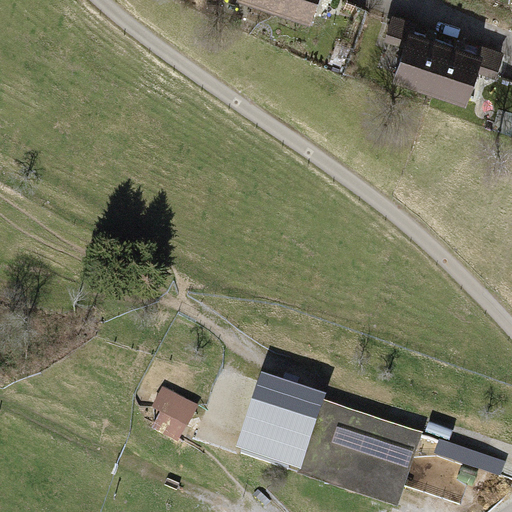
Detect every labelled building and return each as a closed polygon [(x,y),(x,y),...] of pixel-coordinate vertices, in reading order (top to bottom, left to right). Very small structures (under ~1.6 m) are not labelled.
[(244,0),(244,2),(281,14),(285,0),(244,0)] [(285,0),(281,14),(318,26),(326,0),(285,0)] [(386,45),(410,52),(417,32),(422,34),(424,26),(395,17),(386,45)] [(422,34),(417,32),(410,52),(400,83),(437,95),(454,44),(422,34)] [(481,53),(454,44),(437,95),(474,107),(484,76),(491,56),(481,53)] [(491,56),(484,76),(499,80),(508,55),(483,47),(481,53),(491,56)] [(56,296),(7,275),(0,292),(0,297),(47,318),(56,296)] [(236,461),(393,511),(398,511),(423,437),(326,405),(327,403),(262,382),(236,461)] [(199,408),(163,389),(152,412),(160,417),(188,431),(199,408)] [(188,431),(160,417),(154,428),(176,447),(188,431)] [(502,482),(508,462),(428,434),(421,454),(502,482)]
